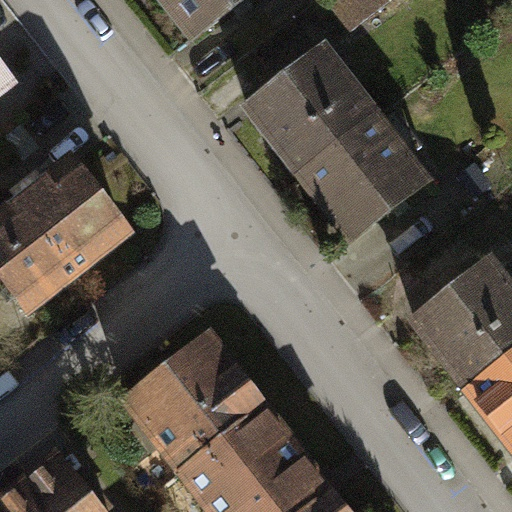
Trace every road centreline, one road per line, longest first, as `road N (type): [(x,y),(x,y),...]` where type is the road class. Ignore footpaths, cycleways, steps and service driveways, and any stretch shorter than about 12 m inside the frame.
road 1 (residential): [(244,245),(447,511)]
road 2 (residential): [(53,0),(244,245)]
road 3 (residential): [(0,437),(244,245)]
